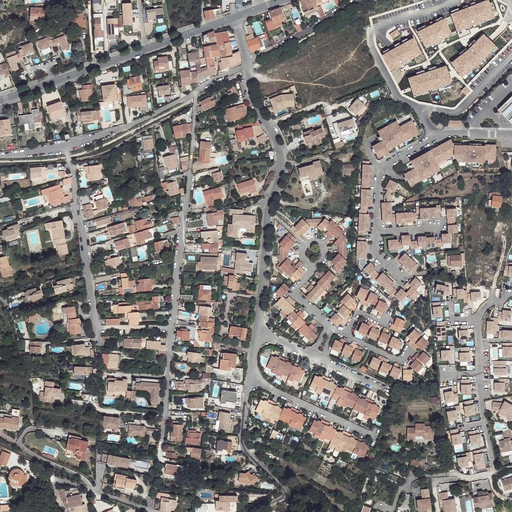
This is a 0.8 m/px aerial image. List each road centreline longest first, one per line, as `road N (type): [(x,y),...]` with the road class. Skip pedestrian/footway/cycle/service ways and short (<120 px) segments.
road 1 (residential): [(196,91),(151,510)]
road 2 (residential): [(511,134),(434,135),(385,165),(374,251),(400,276)]
road 3 (residential): [(248,63),(247,90),(276,140),(281,169),(267,205),(258,297)]
road 4 (secondary): [(0,99),(204,27)]
road 5 (residential): [(511,293),(493,299),(477,318),(493,473)]
road 6 (residential): [(97,337),(66,145)]
road 7 (residential): [(249,379),(243,448),(285,493),(255,511)]
road 8 (residential): [(66,145),(196,91)]
road 9 (residential): [(249,379),(375,436)]
road 10 (residential): [(64,511),(51,486),(59,480),(151,510)]
